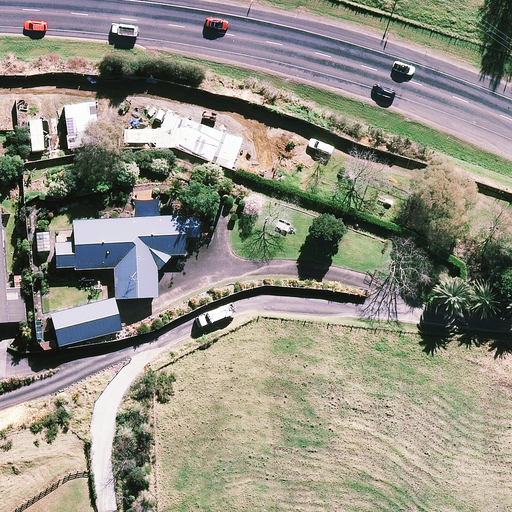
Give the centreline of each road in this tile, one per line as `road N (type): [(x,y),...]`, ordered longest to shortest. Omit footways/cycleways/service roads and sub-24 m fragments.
road 1 (trunk): [(511,118),(311,49),(205,28),(0,8)]
road 2 (residential): [(511,323),(250,302),(86,363)]
